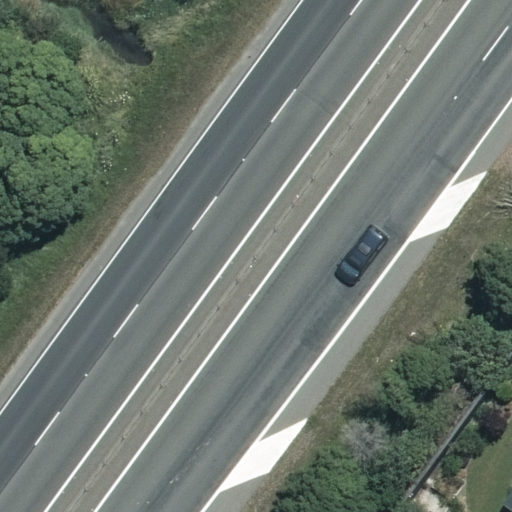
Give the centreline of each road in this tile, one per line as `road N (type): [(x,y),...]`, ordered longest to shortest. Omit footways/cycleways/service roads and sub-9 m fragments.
road 1 (trunk): [(511,9),(130,511)]
road 2 (trunk): [(0,486),(354,0)]
